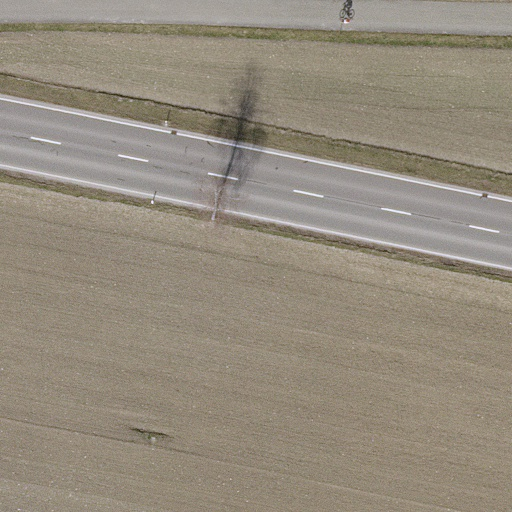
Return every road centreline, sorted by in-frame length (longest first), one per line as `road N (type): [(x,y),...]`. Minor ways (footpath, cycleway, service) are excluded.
road 1 (secondary): [(511,234),(0,132)]
road 2 (track): [(0,8),(511,29)]
